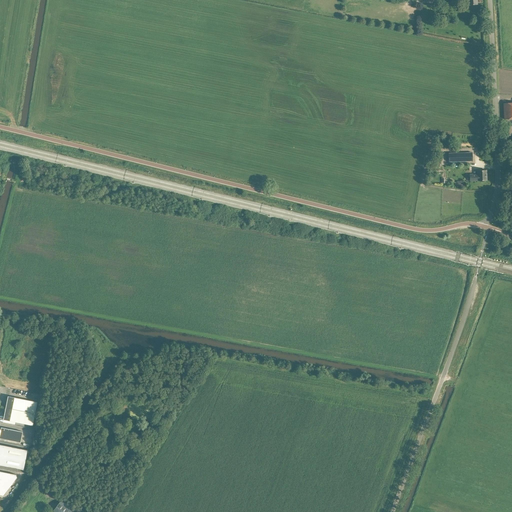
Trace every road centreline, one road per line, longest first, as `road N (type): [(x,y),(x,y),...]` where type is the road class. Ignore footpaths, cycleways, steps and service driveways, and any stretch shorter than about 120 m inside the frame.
road 1 (unclassified): [(484,226),(419,230),(0,126)]
road 2 (unclassified): [(392,511),(476,274)]
road 3 (unclassified): [(496,190),(489,0)]
